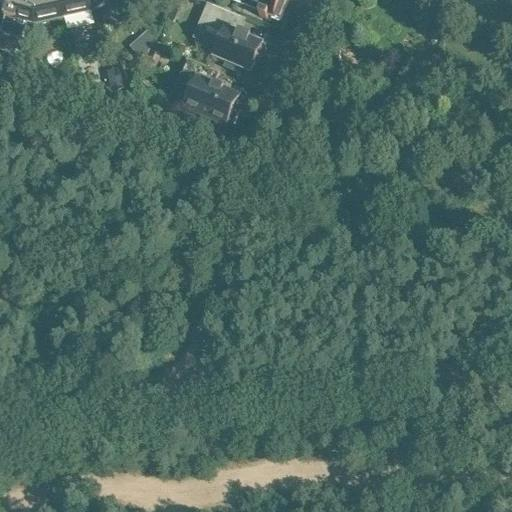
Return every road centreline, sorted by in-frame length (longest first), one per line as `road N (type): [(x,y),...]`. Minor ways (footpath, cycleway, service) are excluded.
road 1 (track): [(511,471),(401,480),(128,461),(0,486)]
road 2 (track): [(511,362),(0,418)]
road 3 (residential): [(314,0),(262,121)]
